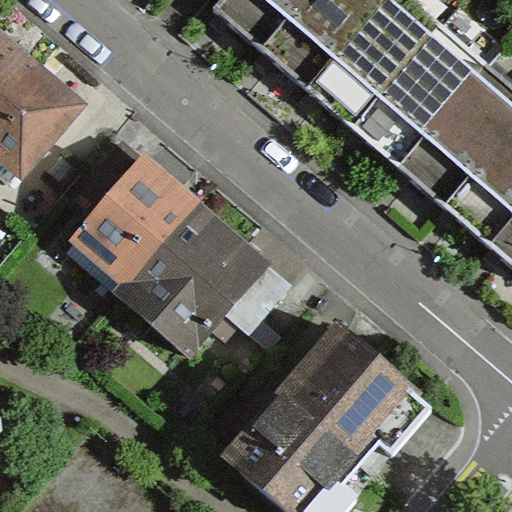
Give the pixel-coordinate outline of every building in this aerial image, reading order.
[(511,93),(402,0),(224,0),(211,15),(511,272),(511,93)] [(89,90),(0,12),(0,147),(23,167),(89,90)] [(205,189),(148,139),(72,224),(130,275),(205,189)] [(276,248),(205,189),(126,284),(196,343),(276,248)] [(426,368),(343,298),(228,432),(311,502),(426,368)]
